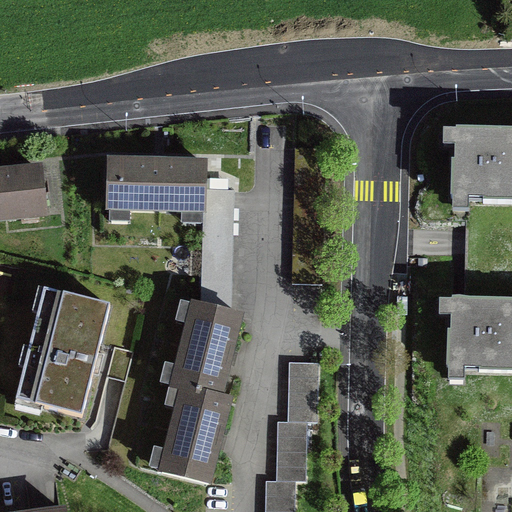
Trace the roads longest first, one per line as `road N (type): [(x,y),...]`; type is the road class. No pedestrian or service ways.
road 1 (tertiary): [(373,511),(373,78)]
road 2 (tertiary): [(0,115),(373,78)]
road 3 (tertiary): [(373,78),(511,74)]
